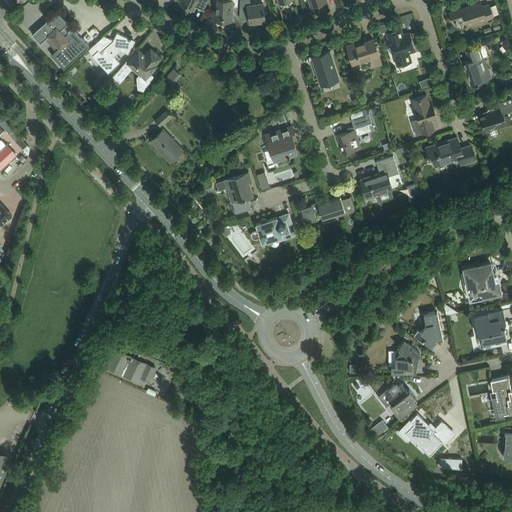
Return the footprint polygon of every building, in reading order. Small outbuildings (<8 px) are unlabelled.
[(204,8),(207,0),(178,0),(180,0),(179,2),(192,9),(195,3),(204,8)] [(230,5),(237,6),(237,0),(216,0),(216,10),(213,10),(212,20),(229,21),(230,5)] [(240,0),(239,17),(248,16),(249,23),(265,21),(262,2),(249,4),(248,0),(240,0)] [(467,25),(493,17),(489,4),(481,6),(480,2),(449,12),(452,22),(464,18),(467,25)] [(56,11),(46,21),(32,34),(40,43),(45,38),(55,50),(51,54),(59,63),(84,40),(73,28),(68,32),(63,27),(68,23),(56,11)] [(387,39),(391,48),(393,57),(394,57),(397,65),(411,60),(408,52),(414,50),(409,32),(402,34),(400,27),(386,32),(388,39),(387,39)] [(104,35),(88,49),(93,54),(92,55),(108,72),(119,62),(114,56),(120,49),(128,53),(134,40),(130,38),(128,37),(117,32),(113,40),(104,35)] [(352,63),(369,58),(378,55),(373,39),(356,44),(356,42),(346,45),(352,63)] [(489,68),(487,66),(485,59),(488,58),(485,47),(480,49),(479,45),(465,50),(469,60),(463,62),(466,70),(463,71),(465,78),(468,77),(471,85),(478,82),(477,81),(491,77),(491,76),(491,75),(491,73),(491,72),(491,70),(490,69),(489,68)] [(161,57),(150,48),(144,54),(138,49),(126,62),(125,61),(114,73),(121,78),(131,66),(140,74),(137,77),(138,88),(142,89),(152,75),(149,73),(154,67),(153,66),(161,57)] [(311,56),(321,85),(338,79),(329,51),(311,56)] [(181,74),(178,72),(173,68),(165,78),(173,84),(181,74)] [(429,103),(426,94),(412,98),(418,118),(411,120),(415,135),(422,132),(423,133),(434,129),(430,119),(436,117),(431,102),(429,103)] [(487,129),(487,130),(497,127),(497,125),(508,122),(511,113),(511,97),(511,98),(503,101),(498,111),(489,106),(486,110),(487,111),(479,113),(484,129),(487,129)] [(159,125),(168,118),(171,114),(166,109),(155,120),(159,125)] [(286,120),(283,112),(276,114),(278,122),(286,120)] [(336,134),(342,152),(360,146),(356,133),(358,133),(362,125),(371,122),(368,112),(351,118),(353,126),(346,128),(347,131),(336,134)] [(9,125),(0,115),(0,124),(4,129),(9,125)] [(27,144),(9,125),(4,129),(26,153),(27,152),(27,151),(28,150),(28,149),(28,148),(28,147),(28,146),(28,145),(27,144)] [(292,125),(266,133),(274,159),(297,152),(293,139),(296,138),(292,125)] [(182,149),(168,134),(162,128),(150,140),(169,161),(182,149)] [(456,137),(426,146),(429,157),(431,156),(435,166),(458,158),(460,164),(475,159),(470,145),(460,148),(456,137)] [(5,144),(0,139),(0,169),(16,155),(5,144)] [(402,147),(395,149),(396,155),(404,152),(402,147)] [(360,179),(366,199),(376,196),(375,194),(392,189),(387,172),(397,168),(393,155),(375,161),(379,173),(360,179)] [(265,171),(257,174),(261,188),(269,186),(265,171)] [(251,208),(247,196),(252,194),(245,172),(215,182),(218,190),(231,186),(236,199),(231,200),(235,213),(251,208)] [(340,196),(317,203),(316,201),(310,203),(311,205),(301,209),(305,223),(317,220),(314,212),(316,211),(315,210),(319,208),(322,218),(337,213),(338,216),(355,210),(350,195),(341,198),(340,196)] [(0,223),(12,211),(0,199),(0,223)] [(288,212),(271,218),(266,220),(266,219),(265,218),(264,217),(263,217),(262,218),(261,218),(260,219),(260,220),(260,221),(260,222),(255,223),(257,229),(253,230),(252,231),(251,231),(251,232),(251,233),(251,234),(251,235),(251,236),(252,237),(253,238),(254,238),(255,238),(260,237),(261,242),(269,240),(270,243),(271,244),(272,245),(273,245),(274,246),(275,245),(276,245),(277,245),(278,244),(278,243),(278,242),(279,241),(278,240),(295,234),(288,212)] [(230,231),(225,225),(221,228),(225,235),(230,231)] [(471,299),(500,293),(497,282),(498,280),(491,275),(493,275),(491,263),(464,269),(471,299)] [(458,311),(443,302),(445,314),(458,311)] [(442,338),(437,310),(423,313),(425,324),(420,331),(417,329),(413,334),(429,347),(433,342),(432,341),(436,338),(436,339),(442,338)] [(505,322),(505,321),(503,310),(487,313),(487,314),(474,317),(477,334),(480,333),(482,344),(490,342),(491,344),(507,341),(504,328),(501,329),(500,324),(505,322)] [(420,353),(410,344),(404,339),(395,350),(395,365),(391,365),(391,373),(413,373),(413,365),(411,365),(411,363),(413,360),(414,361),(420,353)] [(114,349),(106,366),(122,373),(123,373),(123,374),(138,381),(140,377),(149,381),(155,367),(131,356),(131,357),(129,356),(114,349)] [(350,374),(359,374),(359,364),(350,363),(350,374)] [(511,390),(508,375),(490,379),(493,394),(494,394),(498,414),(511,411),(511,390)] [(193,383),(177,377),(170,395),(185,401),(193,383)] [(407,390),(401,383),(399,385),(396,381),(384,391),(392,401),(390,403),(395,409),(392,411),(399,419),(411,410),(405,402),(407,400),(409,402),(416,397),(409,388),(407,390)] [(463,426),(466,429),(470,424),(455,411),(445,421),(458,432),(463,426)] [(384,412),(375,419),(381,426),(390,419),(384,412)] [(414,423),(405,432),(411,437),(418,444),(416,445),(423,451),(424,450),(429,455),(442,441),(444,443),(447,440),(440,433),(447,425),(441,420),(435,425),(431,428),(428,425),(429,424),(428,423),(417,412),(410,420),(414,423)] [(511,432),(504,432),(506,432),(505,450),(501,452),(504,457),(511,457),(511,432)] [(0,450),(0,484),(12,455),(0,450)] [(448,457),(448,467),(461,468),(461,458),(448,457)]
